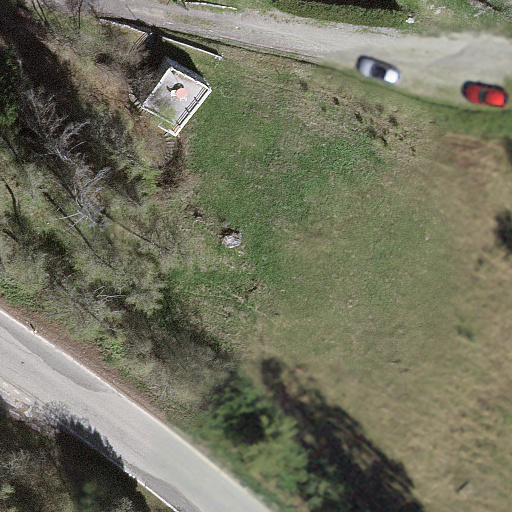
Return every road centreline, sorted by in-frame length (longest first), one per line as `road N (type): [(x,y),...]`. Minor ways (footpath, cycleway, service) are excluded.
road 1 (track): [(47,0),(511,58)]
road 2 (tertiary): [(223,511),(0,346)]
